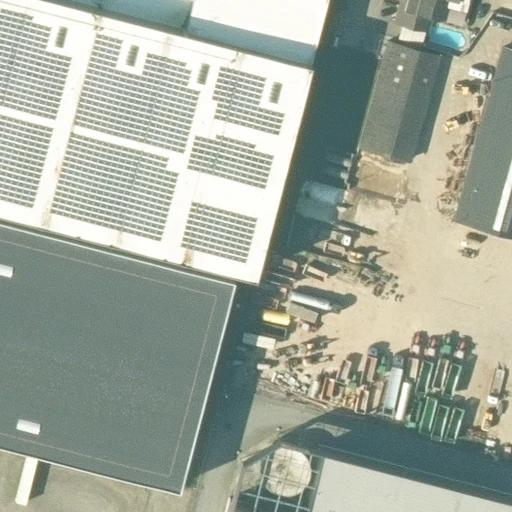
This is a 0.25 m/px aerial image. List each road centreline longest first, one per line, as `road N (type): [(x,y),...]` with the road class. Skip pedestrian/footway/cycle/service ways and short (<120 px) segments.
road 1 (unknown): [(200,511),(216,442),(247,415),(272,414),(511,472)]
road 2 (unknown): [(511,299),(417,250),(477,51),(492,31),(511,33)]
